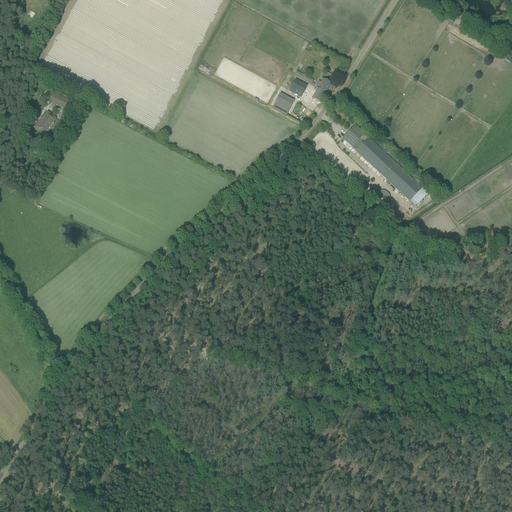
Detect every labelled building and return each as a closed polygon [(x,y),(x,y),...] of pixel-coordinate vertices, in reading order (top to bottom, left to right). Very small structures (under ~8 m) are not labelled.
[(296,71),(294,76),(311,85),(314,86),(315,85),(312,83),(313,81),(296,71)] [(317,90),(312,99),(320,104),(331,83),(323,79),(321,82),(319,85),(317,84),(315,89),(317,90)] [(294,83),(289,92),(301,98),(305,90),(307,87),(307,86),(303,84),(301,87),(294,83)] [(68,101),(64,99),(51,93),(47,101),(65,109),(68,101)] [(286,116),(293,102),(279,95),(272,109),(286,116)] [(54,123),(52,122),(55,119),(47,112),(34,128),(42,134),(50,125),(52,126),(54,123)] [(422,188),(356,127),(343,141),(344,142),(345,141),(409,202),(422,188)] [(381,204),(391,201),(388,189),(378,192),(381,204)]
